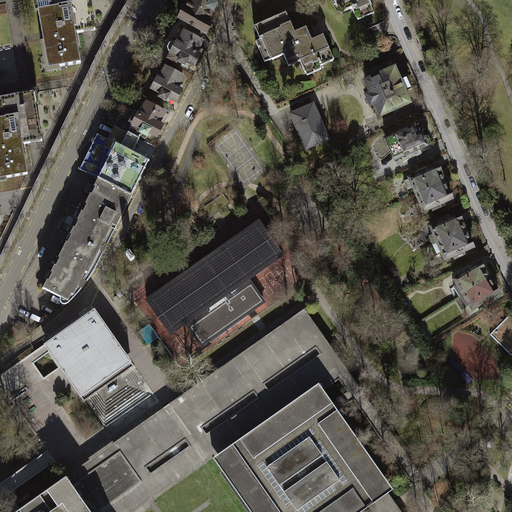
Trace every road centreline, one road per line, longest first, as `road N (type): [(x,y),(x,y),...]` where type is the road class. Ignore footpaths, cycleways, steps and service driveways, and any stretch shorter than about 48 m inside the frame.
road 1 (tertiary): [(0,301),(152,0)]
road 2 (residential): [(90,288),(221,33),(229,0)]
road 3 (residential): [(511,276),(391,0)]
